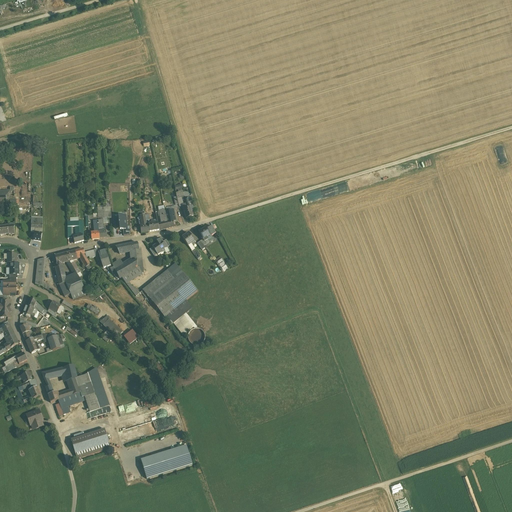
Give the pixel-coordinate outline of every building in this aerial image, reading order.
[(0,191),(0,203),(10,203),(10,201),(10,191),(0,191)] [(189,209),(186,209),(185,205),(184,206),(182,206),(186,219),(193,216),(191,210),(193,210),(190,199),(186,200),(189,209)] [(97,208),(97,214),(101,213),(101,219),(111,218),(110,207),(97,208)] [(164,210),(159,211),(161,224),(159,224),(161,230),(168,228),(165,212),(164,210)] [(165,212),(168,228),(174,227),(173,221),(176,220),(174,210),(173,210),(165,212)] [(126,227),(125,216),(119,217),(119,218),(115,218),(116,229),(120,229),(120,230),(123,230),(127,229),(126,227)] [(42,219),(31,219),(31,228),(42,229),(42,224),(42,219)] [(83,221),(67,222),(67,227),(71,227),(75,227),(79,227),(80,235),(82,235),(83,235),(83,230),(83,221)] [(157,222),(148,224),(149,225),(147,225),(148,232),(159,230),(157,222)] [(142,226),(140,226),(141,230),(141,233),(148,232),(147,225),(146,225),(146,224),(142,226)] [(7,227),(0,227),(0,235),(8,235),(7,227)] [(212,227),(206,230),(210,236),(210,237),(211,236),(216,234),(212,227)] [(205,228),(199,232),(200,235),(202,238),(203,240),(207,238),(210,236),(206,230),(205,228)] [(35,232),(34,240),(41,242),(42,233),(35,232)] [(189,233),(182,238),(188,246),(191,244),(194,241),(189,233)] [(75,236),(73,237),(74,243),(83,241),(82,235),(80,235),(75,236)] [(161,239),(157,242),(158,243),(153,247),(155,251),(157,255),(158,255),(160,253),(165,252),(164,249),(168,248),(167,247),(165,244),(164,244),(163,242),(161,239)] [(137,243),(116,248),(119,254),(131,251),(135,250),(139,250),(137,243)] [(106,250),(98,252),(99,255),(102,265),(104,268),(107,267),(107,268),(109,267),(108,267),(111,266),(109,262),(106,250)] [(123,266),(114,271),(115,271),(112,273),(118,280),(122,278),(126,284),(129,282),(142,274),(141,273),(139,268),(138,268),(137,268),(135,250),(131,251),(132,258),(132,262),(125,264),(123,266)] [(75,251),(65,254),(67,262),(69,261),(71,261),(76,259),(76,257),(75,251)] [(16,254),(7,254),(8,263),(10,263),(17,263),(16,254)] [(65,254),(55,256),(56,262),(57,264),(56,265),(57,267),(55,268),(56,271),(62,269),(61,264),(67,262),(65,254)] [(83,254),(79,256),(87,270),(91,267),(83,254)] [(53,290),(44,283),(46,259),(46,258),(46,259),(38,260),(35,284),(43,287),(43,288),(52,293),(53,290)] [(112,264),(113,268),(114,271),(123,266),(125,264),(132,262),(132,258),(122,263),(120,260),(112,264)] [(77,274),(69,261),(67,262),(67,264),(74,275),(65,279),(66,284),(59,285),(65,297),(70,295),(84,289),(78,278),(77,274)] [(74,262),(73,263),(72,263),(71,261),(69,261),(77,274),(80,272),(77,268),(78,267),(78,266),(76,267),(74,262)] [(17,263),(10,263),(10,275),(17,275),(19,275),(19,263),(17,263)] [(175,264),(143,291),(145,294),(149,298),(181,272),(175,264)] [(65,279),(62,269),(56,271),(59,285),(66,284),(65,279)] [(181,272),(149,298),(165,318),(185,301),(197,291),(181,272)] [(129,282),(126,284),(135,297),(140,294),(137,290),(137,291),(135,288),(134,288),(132,285),(131,286),(129,282)] [(92,290),(86,294),(89,297),(94,293),(96,295),(101,291),(99,288),(93,292),(92,290)] [(84,289),(70,295),(73,300),(86,294),(84,289)] [(36,302),(31,298),(28,307),(33,309),(34,309),(35,305),(36,302)] [(11,301),(0,300),(0,309),(11,310),(11,306),(11,301)] [(185,301),(165,318),(171,325),(173,324),(185,314),(191,309),(185,301)] [(45,310),(36,302),(35,305),(39,309),(38,310),(41,313),(42,313),(45,310)] [(61,306),(53,302),(49,309),(57,313),(57,312),(61,307),(61,306)] [(87,308),(97,315),(99,311),(88,305),(87,308)] [(28,307),(26,306),(23,313),(26,315),(26,317),(29,318),(30,316),(34,318),(35,315),(32,314),(34,309),(33,309),(28,307)] [(11,310),(0,309),(0,318),(2,318),(4,317),(10,317),(10,314),(11,310)] [(57,313),(49,309),(47,312),(55,317),(57,313)] [(185,314),(173,324),(183,336),(192,328),(195,326),(185,314)] [(122,332),(106,317),(100,323),(117,338),(122,332)] [(8,321),(0,326),(0,330),(10,326),(8,321)] [(26,325),(20,327),(25,339),(29,337),(29,336),(27,333),(29,332),(27,326),(26,325)] [(0,330),(0,336),(12,331),(10,327),(10,326),(0,330)] [(81,330),(75,326),(70,333),(75,337),(77,334),(78,334),(81,330)] [(204,341),(205,337),(204,334),(202,331),(199,330),(196,329),(193,330),(190,332),(188,334),(188,338),(188,341),(190,344),(193,345),(196,346),(200,345),(202,343),(204,341)] [(12,331),(0,336),(0,338),(1,340),(5,338),(6,340),(15,336),(12,331)] [(125,337),(130,345),(138,339),(133,331),(125,337)] [(104,339),(107,342),(112,337),(106,332),(104,335),(105,337),(104,339)] [(55,337),(48,339),(51,348),(52,351),(60,348),(64,347),(60,335),(55,337)] [(32,338),(26,341),(31,354),(38,351),(34,341),(32,338)] [(16,340),(8,344),(4,347),(7,351),(10,349),(18,344),(16,340)] [(23,353),(16,357),(17,360),(19,364),(27,360),(23,353)] [(16,357),(4,364),(5,367),(13,362),(17,360),(16,357)] [(13,362),(5,367),(8,372),(11,371),(16,367),(13,362)] [(74,366),(42,374),(42,376),(44,380),(48,379),(65,375),(67,382),(77,379),(77,378),(74,366)] [(70,391),(58,396),(59,400),(58,400),(59,404),(61,409),(85,401),(88,412),(110,404),(101,380),(97,368),(80,377),(77,378),(77,379),(67,382),(70,390),(70,391)] [(29,372),(18,377),(19,380),(22,379),(24,384),(33,381),(29,372)] [(24,384),(17,387),(19,391),(28,387),(29,391),(38,387),(35,380),(24,384)] [(19,391),(17,387),(14,389),(21,404),(33,399),(31,395),(23,399),(19,391)] [(38,387),(29,391),(31,395),(33,399),(41,396),(37,388),(38,387)] [(56,392),(54,393),(53,391),(51,392),(50,387),(48,387),(45,388),(50,403),(58,400),(59,400),(58,396),(56,392)] [(61,409),(59,404),(54,406),(58,417),(63,415),(61,409)] [(39,411),(27,415),(31,425),(32,425),(35,424),(36,425),(41,423),(40,422),(42,421),(40,416),(39,411)] [(151,415),(117,423),(119,431),(143,425),(145,433),(151,432),(150,429),(147,430),(145,424),(153,422),(151,415)] [(105,430),(71,440),(77,459),(111,449),(105,430)] [(187,446),(141,460),(147,480),(193,465),(187,446)] [(397,498),(401,511),(410,511),(405,496),(397,498)]
